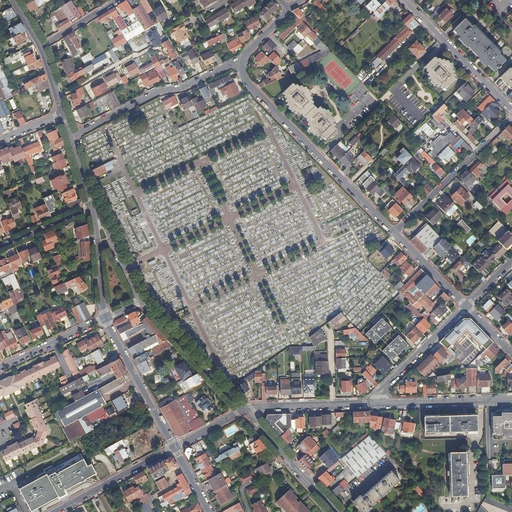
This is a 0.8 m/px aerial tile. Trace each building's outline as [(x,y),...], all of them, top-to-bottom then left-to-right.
[(35,0),(26,5),(30,12),(50,1),(49,0),(35,0)] [(68,17),(72,24),(77,21),(82,18),(77,8),(72,0),(68,3),(61,7),(67,17),(68,17)] [(127,0),(126,1),(131,9),(135,7),(134,5),(137,3),(136,2),(137,1),(136,0),(127,0)] [(152,10),(146,0),(140,0),(148,13),(152,10)] [(240,0),(231,6),(235,13),(247,5),(249,7),(253,5),(251,3),(255,1),(254,0),(240,0)] [(322,11),(325,8),(324,7),(323,6),(317,0),(314,4),(317,7),(322,11)] [(374,13),(381,6),(377,2),(376,3),(373,0),(372,0),(367,5),(374,13)] [(398,2),(395,0),(387,0),(381,6),(374,13),(372,15),(376,20),(394,2),(396,4),(398,2)] [(511,0),(492,0),(488,4),(502,19),(511,9),(511,2),(511,0)] [(133,13),(132,11),(131,9),(126,1),(118,6),(121,11),(125,9),(129,16),(133,13)] [(278,7),(276,5),(272,1),(260,13),(266,19),(278,7)] [(146,30),(147,29),(149,28),(154,25),(152,21),(142,5),(132,11),(133,13),(139,22),(144,31),(146,30)] [(433,10),(436,14),(442,10),(438,6),(433,10)] [(57,26),(60,31),(72,24),(68,17),(67,17),(61,7),(50,13),(52,17),(57,26)] [(77,8),(82,18),(85,16),(80,7),(77,8)] [(157,18),(159,22),(168,17),(165,13),(164,14),(160,7),(153,11),(157,18)] [(13,10),(11,8),(5,11),(2,14),(3,15),(4,17),(14,12),(13,10)] [(119,15),(114,8),(109,11),(112,16),(113,19),(119,15)] [(315,35),(317,32),(315,30),(314,31),(312,29),(312,28),(306,19),(301,13),(298,8),(292,11),(295,14),(298,17),(303,23),(312,31),(315,35)] [(226,9),(206,21),(210,28),(230,16),(226,9)] [(446,9),(438,16),(445,23),(453,16),(446,9)] [(112,16),(109,11),(107,13),(100,17),(98,18),(100,22),(101,23),(104,21),(105,22),(106,21),(106,23),(109,21),(108,19),(112,16)] [(414,19),(406,11),(404,14),(407,17),(403,22),(404,24),(395,33),(397,36),(412,22),(414,19)] [(16,16),(14,12),(4,17),(3,17),(5,20),(9,18),(9,19),(16,16)] [(120,30),(121,31),(126,28),(119,15),(113,19),(120,30)] [(256,17),(246,22),(250,30),(253,28),(254,31),(258,29),(257,26),(260,25),(256,17)] [(298,28),(303,23),(298,17),(282,33),(279,30),(274,35),(277,38),(279,36),(283,40),(296,27),(298,28)] [(465,19),(454,29),(461,36),(459,38),(486,66),(488,64),(495,71),(505,60),(499,54),(500,53),(472,25),(471,26),(465,19)] [(122,34),(127,41),(143,32),(144,31),(139,22),(122,32),(122,34)] [(151,31),(161,25),(159,22),(154,25),(149,28),(151,31)] [(397,36),(394,38),(376,56),(378,57),(372,63),(376,67),(399,45),(417,27),(412,22),(397,36)] [(26,31),(21,23),(12,28),(17,35),(23,33),(26,31)] [(307,36),(312,31),(303,23),(298,28),(297,29),(305,38),(307,36)] [(179,43),(187,38),(183,31),(185,29),(182,24),(169,32),(172,37),(174,36),(179,43)] [(358,29),(345,42),(347,44),(360,31),(358,29)] [(238,35),(241,43),(250,38),(246,31),(238,35)] [(324,44),(315,35),(312,31),(307,36),(312,41),(322,51),(297,63),(302,68),(333,53),(324,44)] [(154,48),(162,43),(159,38),(160,37),(157,32),(152,35),(152,36),(149,38),(154,48)] [(23,33),(17,35),(9,39),(13,46),(26,39),(23,33)] [(73,33),(68,36),(79,54),(79,55),(81,54),(80,52),(82,50),(78,44),(79,43),(76,39),(73,33)] [(120,45),(127,41),(122,34),(121,34),(121,35),(116,38),(117,40),(113,42),(116,47),(117,47),(120,45)] [(214,38),(207,41),(209,46),(224,39),(221,34),(214,38)] [(68,36),(64,38),(67,43),(74,57),(79,54),(68,36)] [(232,51),(242,46),(238,39),(228,44),(232,51)] [(172,60),(178,57),(179,56),(176,51),(175,52),(168,40),(163,43),(166,48),(163,49),(166,55),(169,56),(170,55),(172,60)] [(274,51),(277,48),(276,46),(275,47),(269,41),(264,46),(270,52),(272,50),(274,51)] [(297,46),(298,45),(294,41),(287,47),(291,52),(294,49),(297,46)] [(424,55),(427,52),(416,41),(409,48),(417,57),(422,53),(424,55)] [(340,47),(333,53),(335,55),(342,48),(340,47)] [(192,64),(198,61),(192,49),(187,52),(192,64)] [(59,54),(61,61),(68,59),(66,51),(59,54)] [(212,63),(216,61),(214,55),(212,51),(201,56),(205,65),(212,62),(212,63)] [(22,57),(19,52),(7,58),(8,61),(10,60),(11,62),(22,57)] [(28,65),(37,61),(34,53),(31,54),(30,52),(26,53),(27,56),(24,57),(28,65)] [(85,65),(89,62),(94,60),(90,52),(81,57),(85,65)] [(105,66),(113,61),(110,54),(108,52),(99,57),(105,66)] [(113,61),(114,63),(118,60),(114,52),(110,54),(113,61)] [(263,66),(269,59),(268,58),(267,57),(264,54),(262,52),(255,58),(258,61),(257,62),(259,64),(260,63),(263,66)] [(216,61),(219,65),(223,63),(218,53),(214,55),(216,61)] [(276,66),(279,63),(277,60),(279,58),(275,55),(274,57),(271,54),(268,58),(269,59),(276,66)] [(434,57),(425,66),(427,69),(428,71),(429,72),(428,73),(429,76),(430,76),(429,78),(431,80),(432,82),(434,85),(437,85),(439,86),(441,86),(442,87),(445,87),(447,90),(456,81),(456,79),(454,78),(455,77),(454,74),(454,73),(454,70),(453,69),(454,68),(451,65),(451,63),(448,61),(446,60),(446,61),(445,61),(444,60),(442,60),(441,60),(440,59),(438,59),(437,60),(436,58),(434,57)] [(65,66),(68,75),(75,71),(71,58),(68,59),(61,61),(63,66),(65,66)] [(43,66),(40,59),(37,61),(28,65),(24,67),(26,71),(43,66)] [(82,68),(85,74),(93,69),(89,62),(85,65),(81,67),(82,68)] [(175,67),(179,74),(184,72),(182,67),(180,68),(177,62),(172,64),(174,67),(175,67)] [(136,74),(140,72),(139,70),(135,63),(126,68),(130,75),(135,72),(136,74)] [(143,75),(154,70),(156,68),(153,63),(139,70),(140,72),(143,75)] [(291,74),(302,68),(297,63),(288,67),(291,74)] [(172,81),(176,79),(171,68),(170,66),(166,67),(172,81)] [(277,80),(281,78),(275,66),(272,70),(277,80)] [(77,78),(85,74),(82,68),(81,69),(82,70),(75,74),(77,78)] [(511,70),(509,68),(500,77),(511,89),(511,70)] [(260,88),(277,80),(272,70),(271,70),(265,69),(264,70),(266,74),(265,74),(267,78),(263,81),(263,82),(257,85),(260,88)] [(160,80),(156,74),(156,73),(154,70),(143,75),(140,76),(146,87),(151,84),(155,83),(157,82),(156,82),(160,80)] [(13,128),(17,127),(10,113),(19,109),(13,96),(20,93),(19,90),(11,94),(0,71),(0,102),(1,102),(2,106),(13,128)] [(107,78),(111,86),(120,81),(118,78),(117,78),(114,74),(107,78)] [(21,92),(35,85),(47,79),(45,75),(39,78),(39,77),(30,82),(24,85),(25,87),(20,89),(21,92)] [(210,88),(209,89),(209,91),(231,80),(229,76),(223,79),(212,84),(211,83),(208,84),(210,88)] [(38,93),(49,87),(47,79),(35,85),(38,93)] [(92,88),(95,94),(106,87),(103,81),(92,88)] [(476,92),(466,82),(457,91),(467,101),(476,92)] [(233,95),(239,93),(237,89),(238,89),(237,87),(235,88),(233,83),(224,88),(229,97),(233,95)] [(286,94),(284,96),(285,98),(286,99),(285,100),(286,102),(287,102),(288,102),(290,105),(289,106),(288,107),(289,109),(290,109),(291,110),(291,112),(293,112),(294,111),(295,112),(295,113),(297,113),(298,112),(299,113),(299,114),(301,115),(301,114),(303,113),(305,115),(303,116),(304,117),(305,115),(307,118),(306,119),(305,120),(306,122),(307,122),(308,122),(307,123),(307,126),(309,125),(310,126),(312,128),(311,130),(310,130),(311,132),(312,132),(313,133),(313,135),(315,135),(316,134),(317,135),(317,136),(319,137),(320,136),(321,136),(321,137),(323,138),(325,136),(327,139),(336,130),(335,128),(334,128),(334,127),(335,126),(334,124),(333,124),(333,123),(330,121),(332,119),(332,117),(331,117),(330,116),(331,115),(331,113),(329,113),(328,111),(328,110),(326,110),(325,111),(324,110),(325,109),(322,108),(322,109),(320,110),(318,108),(317,109),(312,104),(313,103),(312,100),(311,101),(311,100),(312,99),(311,96),(310,97),(309,96),(307,94),(308,93),(309,92),(309,90),(307,90),(306,88),(306,87),(304,87),(303,88),(302,87),(302,86),(300,86),(299,87),(296,84),(295,86),(292,83),(282,93),(284,92),(286,94)] [(71,94),(77,111),(83,107),(82,104),(80,104),(79,100),(80,100),(80,98),(81,98),(81,96),(84,95),(82,87),(76,90),(71,94)] [(202,88),(199,90),(206,104),(210,102),(207,95),(210,93),(208,90),(207,91),(205,87),(202,88)] [(111,111),(121,106),(113,91),(112,92),(95,101),(100,108),(107,104),(111,111)] [(174,96),(162,102),(166,109),(170,107),(178,104),(174,96)] [(193,105),(189,96),(179,101),(183,109),(193,105)] [(494,100),(490,96),(476,109),(481,114),(494,100)] [(157,98),(138,107),(144,120),(163,111),(157,98)] [(197,98),(192,100),(198,111),(206,107),(202,100),(199,102),(197,98)] [(499,107),(500,106),(494,100),(481,114),(478,116),(481,119),(486,114),(486,115),(488,113),(489,113),(497,105),(499,107)] [(443,104),(432,116),(434,118),(432,121),(441,130),(446,128),(441,122),(439,123),(443,119),(439,115),(447,108),(443,104)] [(9,130),(13,128),(2,106),(0,107),(0,133),(2,133),(9,130)] [(83,107),(77,111),(81,118),(84,116),(85,117),(90,114),(86,106),(83,107)] [(466,112),(463,109),(456,115),(457,116),(459,119),(457,120),(461,124),(465,120),(469,124),(473,120),(469,116),(466,112)] [(21,125),(26,123),(23,118),(20,111),(15,113),(21,125)] [(462,132),(466,129),(461,124),(457,120),(459,119),(457,116),(456,115),(454,113),(451,115),(456,121),(454,123),(462,132)] [(401,122),(395,115),(389,121),(396,128),(401,122)] [(466,129),(471,134),(476,128),(475,127),(482,120),(481,119),(478,116),(466,129)] [(484,122),(493,131),(498,126),(493,121),(490,124),(486,120),(484,122)] [(414,132),(416,135),(422,130),(428,137),(433,132),(425,122),(414,132)] [(511,135),(511,129),(509,126),(502,133),(508,139),(511,135)] [(48,137),(50,142),(58,138),(56,132),(57,132),(56,130),(53,132),(52,130),(51,130),(47,131),(46,133),(47,135),(47,136),(47,137),(48,137)] [(436,139),(424,151),(433,160),(437,156),(448,146),(456,138),(451,133),(446,137),(441,135),(436,139)] [(467,137),(473,143),(476,139),(471,134),(467,137)] [(455,153),(456,154),(458,152),(456,150),(453,147),(462,138),(458,135),(456,138),(448,146),(455,153)] [(58,147),(64,145),(63,142),(61,137),(58,138),(50,142),(54,150),(58,149),(58,147)] [(464,141),(462,138),(453,147),(456,150),(462,144),(464,141)] [(497,138),(492,142),(498,149),(500,147),(496,143),(499,140),(497,138)] [(340,141),(331,151),(340,160),(347,153),(349,150),(340,141)] [(462,144),(470,153),(473,150),(464,141),(462,144)] [(40,146),(38,142),(22,149),(24,153),(40,146)] [(492,142),(489,146),(496,153),(500,150),(498,149),(492,142)] [(24,153),(22,149),(21,146),(18,147),(16,148),(14,149),(13,147),(9,149),(13,160),(14,162),(21,159),(26,157),(24,153)] [(29,166),(32,165),(33,164),(29,155),(42,150),(40,146),(24,153),(26,157),(27,161),(29,166)] [(448,146),(437,156),(441,160),(443,158),(447,161),(455,153),(448,146)] [(9,149),(8,147),(0,150),(0,151),(0,152),(0,154),(3,162),(9,160),(9,161),(13,160),(9,149)] [(419,150),(421,148),(419,147),(412,153),(414,155),(419,150)] [(386,148),(380,154),(383,156),(389,151),(386,148)] [(398,165),(401,168),(403,165),(412,157),(403,148),(400,151),(402,153),(397,158),(401,162),(398,165)] [(365,151),(358,157),(365,164),(371,158),(365,151)] [(424,151),(422,153),(423,154),(423,158),(426,157),(434,166),(432,168),(441,177),(445,172),(433,160),(424,151)] [(487,166),(492,171),(506,157),(504,154),(501,151),(499,153),(498,153),(495,156),(495,157),(492,160),(492,161),(490,163),(488,161),(485,164),(487,166)] [(347,153),(340,160),(347,167),(348,167),(355,160),(347,153)] [(55,163),(63,160),(61,154),(52,158),(55,163)] [(422,163),(414,155),(412,157),(403,165),(408,170),(411,167),(413,170),(415,169),(417,169),(418,168),(420,166),(421,164),(422,163)] [(66,165),(63,160),(55,163),(57,169),(66,165)] [(94,169),(90,171),(92,178),(93,178),(113,168),(112,164),(115,163),(114,160),(109,163),(109,162),(94,169)] [(479,162),(470,170),(477,177),(481,173),(479,170),(483,166),(479,162)] [(393,175),(404,186),(407,183),(401,177),(403,175),(404,174),(408,170),(403,165),(401,168),(396,173),(393,175)] [(479,180),(481,181),(492,171),(487,166),(484,169),(486,171),(485,173),(486,174),(479,180)] [(458,175),(456,178),(463,185),(469,179),(473,176),(467,170),(459,177),(458,175)] [(376,192),(380,188),(377,185),(373,182),(375,179),(371,176),(369,177),(365,173),(358,179),(363,184),(367,187),(367,188),(374,194),(376,192)] [(59,192),(67,188),(65,185),(68,183),(64,174),(50,181),(54,190),(57,188),(59,192)] [(489,197),(506,215),(510,211),(511,208),(511,188),(509,186),(511,184),(507,179),(503,182),(497,188),(492,193),(489,197)] [(424,187),(430,192),(433,189),(427,183),(424,186),(424,187)] [(380,188),(376,192),(381,197),(386,192),(381,187),(380,188)] [(421,190),(427,195),(430,192),(424,187),(421,190)] [(461,187),(452,196),(460,205),(469,196),(461,187)] [(74,190),(73,189),(62,194),(64,199),(65,198),(66,203),(68,203),(72,201),(72,200),(77,198),(77,197),(76,194),(75,194),(75,193),(76,192),(75,189),(74,190)] [(11,195),(9,190),(3,192),(5,198),(11,195)] [(406,190),(398,198),(405,204),(412,197),(406,190)] [(455,204),(446,196),(438,204),(446,213),(455,204)] [(7,203),(14,219),(19,217),(15,209),(16,209),(22,206),(18,197),(10,200),(11,201),(7,203)] [(81,200),(81,198),(62,206),(64,212),(66,211),(79,206),(81,200)] [(395,217),(403,210),(393,199),(385,207),(395,217)] [(477,201),(473,205),(479,211),(483,208),(477,201)] [(46,205),(50,214),(54,212),(51,203),(46,205)] [(47,219),(51,218),(50,214),(46,205),(45,204),(34,209),(36,214),(37,214),(39,218),(46,215),(47,219)] [(455,204),(446,213),(449,216),(458,208),(455,204)] [(443,215),(435,207),(424,217),(432,225),(443,215)] [(0,216),(0,224),(3,231),(3,232),(11,229),(11,228),(15,226),(9,213),(0,216)] [(462,220),(457,224),(460,227),(461,226),(468,233),(472,230),(462,220)] [(508,231),(499,221),(489,232),(498,241),(508,231)] [(88,231),(87,224),(82,226),(81,224),(76,226),(78,240),(80,239),(88,236),(88,231)] [(427,224),(411,241),(414,245),(425,255),(432,248),(442,239),(427,224)] [(58,241),(54,230),(44,235),(46,240),(42,242),(46,251),(56,247),(54,243),(58,241)] [(508,231),(498,241),(500,243),(505,249),(511,243),(511,234),(511,233),(508,231)] [(469,244),(476,238),(473,235),(466,241),(469,244)] [(443,238),(442,239),(432,248),(442,258),(445,255),(449,251),(453,248),(443,238)] [(90,248),(89,241),(81,242),(83,256),(80,257),(80,256),(76,257),(77,260),(84,257),(90,255),(90,248)] [(505,249),(500,243),(491,252),(496,257),(497,259),(503,253),(503,254),(507,251),(505,249)] [(42,258),(36,246),(28,250),(30,254),(33,261),(42,258)] [(28,250),(27,248),(22,250),(23,251),(19,253),(25,267),(27,266),(27,265),(27,264),(28,263),(27,260),(28,259),(28,257),(26,258),(25,256),(30,254),(28,250)] [(397,252),(393,248),(389,252),(380,261),(383,264),(392,254),(393,255),(397,252)] [(460,255),(453,248),(449,251),(445,255),(447,258),(452,263),(460,255)] [(377,258),(380,261),(389,252),(386,249),(377,258)] [(490,263),(496,257),(491,252),(490,251),(484,257),(490,263)] [(407,258),(401,252),(393,260),(399,266),(407,258)] [(17,254),(7,258),(13,272),(17,270),(18,268),(17,266),(20,265),(19,265),(22,264),(17,254)] [(472,265),(464,257),(450,270),(453,273),(454,272),(460,278),(464,275),(461,271),(468,265),(470,267),(472,265)] [(489,264),(482,257),(473,266),(480,273),(489,264)] [(7,258),(0,260),(0,273),(11,298),(14,305),(15,304),(25,300),(13,272),(7,258)] [(415,270),(406,261),(400,267),(409,276),(415,270)] [(56,264),(46,268),(53,284),(62,280),(61,279),(60,280),(59,281),(58,281),(56,277),(54,276),(54,275),(55,274),(57,274),(60,273),(60,272),(58,266),(56,264)] [(382,271),(380,273),(387,280),(391,276),(384,269),(383,270),(382,271)] [(436,290),(437,291),(440,288),(429,277),(421,269),(405,285),(399,291),(400,293),(405,298),(410,303),(416,310),(422,304),(427,309),(421,315),(423,316),(424,318),(428,314),(444,299),(445,300),(447,302),(450,299),(444,292),(433,303),(424,294),(426,292),(430,296),(436,290)] [(87,287),(78,277),(65,283),(68,288),(76,285),(81,291),(87,287)] [(62,280),(53,284),(54,287),(58,294),(68,290),(68,288),(65,283),(63,280),(62,280)] [(401,281),(395,287),(399,291),(405,285),(401,281)] [(502,301),(501,302),(506,307),(511,300),(511,296),(510,294),(511,293),(506,289),(498,297),(502,301)] [(405,298),(400,293),(397,296),(402,301),(405,298)] [(0,303),(3,309),(4,309),(9,306),(14,305),(11,298),(0,303)] [(76,306),(84,322),(91,318),(83,303),(80,305),(76,298),(73,299),(76,306)] [(489,313),(496,306),(489,300),(483,307),(489,313)] [(416,310),(410,303),(407,307),(412,312),(418,318),(419,316),(421,318),(423,316),(421,315),(416,310)] [(14,305),(9,306),(12,312),(18,310),(15,304),(14,305)] [(447,310),(441,304),(433,312),(439,318),(447,310)] [(505,312),(497,304),(496,306),(489,313),(496,320),(505,312)] [(72,308),(79,324),(84,322),(76,306),(72,308)] [(52,316),(56,324),(61,321),(60,319),(68,316),(64,307),(51,313),(52,316)] [(141,322),(146,317),(144,314),(141,311),(136,310),(125,316),(126,318),(128,317),(132,324),(129,326),(124,316),(115,321),(114,324),(120,334),(134,328),(133,326),(141,322)] [(38,316),(43,325),(45,324),(48,329),(56,325),(51,316),(52,316),(51,313),(50,311),(41,315),(41,314),(38,316)] [(344,316),(341,313),(328,323),(331,328),(333,327),(332,325),(339,320),(343,317),(344,318),(345,317),(344,316)] [(158,344),(167,339),(146,317),(141,322),(142,323),(134,328),(120,334),(123,340),(127,338),(127,337),(141,331),(145,340),(132,346),(130,343),(126,345),(133,358),(158,344)] [(435,322),(431,317),(427,321),(432,325),(435,322)] [(392,360),(408,345),(399,335),(393,340),(386,333),(391,328),(382,318),(366,334),(376,344),(381,339),(388,346),(383,351),(392,360)] [(423,318),(416,325),(424,333),(431,326),(423,318)] [(452,354),(454,356),(456,354),(449,347),(466,330),(486,349),(491,344),(493,342),(470,318),(463,318),(452,330),(440,342),(444,346),(452,354)] [(511,324),(509,321),(502,327),(506,331),(507,330),(508,330),(507,331),(510,334),(511,332),(511,324)] [(33,339),(35,338),(39,336),(43,334),(43,333),(40,327),(39,324),(35,326),(36,328),(30,331),(33,339)] [(423,334),(414,325),(411,328),(413,330),(406,336),(413,344),(423,334)] [(22,344),(29,341),(23,327),(16,331),(22,344)] [(355,327),(349,329),(347,329),(343,330),(344,335),(349,334),(354,340),(356,338),(357,339),(359,340),(360,340),(361,339),(362,340),(363,341),(364,341),(368,340),(361,333),(358,330),(355,327)] [(310,337),(315,346),(326,337),(320,329),(310,337)] [(91,352),(104,345),(98,334),(88,340),(85,341),(84,340),(77,344),(81,351),(88,347),(91,352)] [(7,346),(9,350),(18,346),(14,338),(5,342),(7,346)] [(151,350),(154,356),(173,346),(169,342),(167,339),(158,344),(159,346),(151,350)] [(491,344),(486,349),(480,355),(483,357),(486,354),(490,359),(497,353),(493,350),(495,348),(491,344)] [(440,362),(442,364),(452,354),(444,346),(441,348),(433,356),(438,362),(439,363),(440,362)] [(76,380),(82,377),(79,372),(76,367),(74,361),(68,349),(62,352),(64,355),(63,355),(66,362),(67,361),(71,370),(71,371),(74,377),(76,380)] [(100,353),(98,350),(84,357),(86,360),(93,356),(95,360),(96,360),(98,363),(104,360),(102,357),(103,356),(101,352),(100,353)] [(154,356),(151,350),(134,359),(135,361),(137,365),(146,360),(154,356)] [(336,350),(337,359),(346,358),(346,350),(336,350)] [(109,360),(117,355),(115,351),(107,356),(109,360)] [(320,351),(315,352),(316,361),(316,374),(321,374),(321,373),(324,373),(323,374),(328,374),(328,355),(320,355),(320,351)] [(430,370),(438,362),(433,356),(431,354),(416,368),(427,379),(432,378),(437,377),(430,370)] [(44,363),(43,361),(33,366),(34,368),(27,371),(26,369),(21,372),(22,373),(15,376),(15,375),(11,377),(11,375),(7,377),(8,379),(5,380),(4,379),(0,380),(1,381),(0,381),(0,395),(3,395),(4,397),(11,393),(10,392),(13,390),(14,392),(21,388),(20,386),(26,383),(26,382),(31,380),(32,381),(39,377),(39,376),(48,372),(48,373),(56,369),(56,368),(61,366),(56,356),(50,358),(51,360),(44,363)] [(383,374),(392,365),(383,356),(374,365),(383,374)] [(510,360),(507,356),(495,368),(495,373),(497,373),(503,367),(506,370),(505,372),(507,375),(511,370),(511,364),(511,365),(509,362),(510,360)] [(346,358),(337,359),(337,364),(337,367),(338,369),(346,369),(346,358)] [(115,375),(125,370),(122,365),(119,359),(102,367),(96,370),(82,377),(76,380),(69,383),(63,386),(59,388),(62,394),(78,387),(78,388),(85,385),(83,381),(88,379),(89,380),(99,376),(100,378),(109,373),(108,371),(112,369),(115,375)] [(139,369),(142,375),(151,370),(146,360),(137,365),(139,369)] [(183,381),(184,381),(193,376),(187,366),(185,367),(182,363),(171,369),(178,382),(182,380),(183,381)] [(82,377),(96,370),(93,366),(91,367),(91,365),(79,372),(82,377)] [(376,388),(379,385),(378,385),(374,381),(370,376),(373,374),(376,371),(371,366),(362,374),(367,379),(373,385),(376,388)] [(476,368),(466,368),(466,379),(467,385),(477,385),(476,375),(476,368)] [(123,376),(127,373),(125,370),(115,375),(117,379),(123,376)] [(256,371),(254,372),(255,380),(255,382),(261,382),(261,381),(265,381),(264,374),(261,374),(261,371),(256,371)] [(198,379),(201,377),(198,373),(193,376),(184,381),(188,388),(199,382),(198,379)] [(451,379),(451,374),(437,377),(437,382),(444,380),(444,383),(448,383),(447,380),(451,379)] [(489,374),(476,375),(477,385),(477,387),(489,386),(489,374)] [(62,428),(102,406),(106,404),(101,395),(126,382),(123,376),(117,379),(85,396),(75,401),(68,405),(54,413),(62,428)] [(297,389),(301,389),(301,378),(292,379),(292,394),(297,393),(297,389)] [(280,379),(281,394),(291,394),(290,379),(280,379)] [(303,379),(304,392),(309,392),(309,390),(311,390),(316,390),(316,379),(303,379)] [(351,391),(353,391),(353,379),(349,380),(349,381),(342,381),(342,391),(350,391),(351,391)] [(367,389),(373,385),(367,379),(364,382),(356,386),(360,394),(368,391),(367,389)] [(467,385),(466,379),(457,380),(451,381),(451,388),(457,388),(467,388),(467,385)] [(239,383),(234,387),(236,389),(238,388),(244,394),(249,389),(242,381),(240,382),(239,383)] [(412,391),(412,392),(416,392),(416,382),(406,383),(406,391),(412,391)] [(431,386),(427,385),(427,393),(436,393),(435,384),(431,384),(431,386)] [(266,386),(266,395),(270,395),(273,394),(276,394),(276,391),(279,391),(278,386),(266,386)] [(44,396),(54,413),(68,405),(62,394),(59,388),(44,396)] [(75,401),(85,396),(82,391),(72,396),(75,401)] [(197,398),(192,391),(188,393),(192,401),(197,398)] [(124,400),(122,395),(108,403),(110,407),(113,404),(117,412),(126,407),(123,401),(124,400)] [(175,435),(181,437),(187,434),(196,429),(205,424),(201,417),(200,418),(189,423),(177,403),(183,400),(181,396),(174,401),(160,408),(175,435)] [(212,403),(208,398),(207,399),(204,396),(200,400),(196,403),(198,405),(203,411),(205,409),(207,411),(208,411),(209,411),(214,407),(211,404),(212,403)] [(158,404),(160,408),(174,401),(172,397),(158,404)] [(33,416),(31,417),(36,427),(38,426),(39,428),(37,435),(34,436),(33,434),(29,436),(19,441),(18,439),(8,444),(9,445),(2,449),(6,459),(13,455),(23,450),(24,451),(44,441),(47,429),(40,413),(41,412),(34,398),(24,402),(26,407),(28,406),(33,416)] [(77,437),(93,429),(89,423),(106,413),(102,406),(62,428),(69,442),(77,437)] [(105,408),(107,415),(114,413),(112,406),(105,408)] [(511,406),(510,409),(510,412),(506,412),(506,410),(505,409),(498,409),(496,412),(492,412),(493,437),(495,439),(511,438),(511,406)] [(8,420),(18,416),(15,410),(5,414),(8,420)] [(361,412),(353,412),(353,422),(370,421),(369,416),(369,411),(361,412)] [(351,413),(331,431),(333,433),(334,433),(340,427),(339,427),(349,418),(352,416),(351,413)] [(265,420),(280,437),(291,427),(291,420),(291,414),(286,414),(287,425),(284,425),(284,433),(277,425),(278,424),(276,422),(279,420),(282,417),(279,414),(277,414),(268,414),(265,420)] [(321,415),(322,425),(331,424),(331,416),(332,416),(332,415),(321,415)] [(477,415),(424,417),(425,432),(477,430),(477,415)] [(369,416),(370,421),(370,423),(372,424),(372,426),(380,428),(382,418),(374,416),(369,416)] [(291,427),(292,428),(304,428),(304,417),(299,417),(299,419),(295,419),(295,420),(291,420),(291,427)] [(310,426),(321,426),(320,417),(309,417),(310,426)] [(395,420),(384,418),(381,431),(385,432),(386,433),(388,434),(389,433),(393,434),(394,428),(399,429),(400,423),(395,422),(395,420)] [(17,431),(23,428),(21,422),(14,425),(17,431)] [(404,422),(403,423),(402,430),(402,433),(413,436),(415,424),(404,422)] [(285,442),(287,444),(293,439),(290,436),(292,434),(289,432),(290,431),(292,433),(295,431),(292,428),(291,427),(280,437),(285,442)] [(352,446),(353,448),(370,435),(370,428),(367,429),(367,433),(358,440),(352,446)] [(304,449),(308,453),(316,445),(317,445),(308,435),(302,441),(303,442),(299,446),(303,450),(304,449)] [(347,453),(341,459),(357,478),(387,453),(386,452),(379,445),(379,444),(370,435),(353,448),(350,451),(347,453)] [(254,442),(258,440),(255,436),(248,440),(246,437),(242,439),(244,442),(243,443),(245,446),(253,442),(254,442)] [(129,443),(126,437),(104,449),(108,455),(114,452),(120,462),(129,456),(124,447),(129,443)] [(256,453),(266,448),(261,443),(259,440),(258,440),(254,442),(258,447),(257,447),(254,449),(256,453)] [(203,452),(198,442),(194,445),(199,454),(201,453),(203,452)] [(238,450),(240,450),(236,443),(233,445),(234,447),(230,449),(229,448),(220,452),(221,454),(217,456),(217,458),(214,460),(216,463),(229,456),(238,450)] [(191,449),(192,445),(185,449),(184,453),(188,460),(193,457),(191,454),(190,454),(191,449)] [(308,453),(301,459),(299,461),(303,466),(306,470),(314,463),(309,457),(311,456),(310,454),(318,447),(316,445),(308,453)] [(320,458),(329,469),(338,461),(329,449),(326,452),(320,458)] [(241,455),(238,450),(229,456),(232,463),(235,461),(234,459),(241,455)] [(452,496),(467,495),(465,452),(450,452),(452,496)] [(201,453),(199,454),(196,455),(197,458),(195,459),(197,463),(207,458),(205,454),(203,455),(201,453)] [(46,474),(18,489),(22,496),(24,495),(25,497),(23,498),(25,502),(27,501),(28,503),(27,504),(31,511),(59,496),(60,497),(66,494),(64,490),(96,473),(91,463),(87,465),(81,455),(53,470),(54,472),(48,476),(46,474)] [(159,463),(148,469),(153,478),(167,471),(168,473),(178,468),(174,460),(173,458),(170,457),(159,463)] [(210,461),(208,458),(207,458),(197,463),(201,471),(210,466),(211,465),(209,462),(210,461)] [(510,473),(511,473),(511,459),(505,460),(503,465),(503,475),(497,475),(492,475),(492,488),(498,488),(498,489),(506,489),(506,488),(507,488),(507,486),(505,486),(505,475),(510,475),(510,473)] [(329,469),(318,478),(326,487),(335,478),(334,477),(333,478),(328,473),(340,463),(338,461),(329,469)] [(265,479),(274,474),(272,470),(271,471),(269,467),(267,463),(257,468),(262,476),(263,475),(265,479)] [(252,471),(256,469),(253,464),(245,469),(248,473),(252,471)] [(210,466),(201,471),(206,480),(215,475),(210,466)] [(339,480),(347,472),(344,469),(336,477),(339,480)] [(243,484),(255,477),(252,471),(248,473),(240,477),(243,484)] [(362,511),(367,511),(372,508),(371,506),(400,480),(391,471),(362,497),(360,495),(353,501),(362,511)] [(146,478),(143,472),(141,473),(133,477),(137,483),(146,478)] [(186,483),(182,474),(176,477),(180,483),(181,485),(178,487),(159,498),(162,503),(167,501),(189,488),(186,483)] [(220,474),(209,479),(213,486),(215,491),(226,485),(220,474)] [(163,476),(154,480),(160,491),(169,486),(165,478),(164,478),(163,476)] [(137,483),(133,477),(127,481),(128,482),(129,482),(132,487),(123,492),(128,501),(139,496),(144,505),(140,507),(143,511),(152,511),(151,509),(145,500),(143,496),(141,492),(141,490),(137,483)] [(262,489),(258,483),(246,490),(250,496),(262,489)] [(215,491),(214,491),(221,504),(233,498),(226,485),(215,491)] [(340,485),(331,492),(335,496),(339,493),(342,490),(344,489),(340,485)] [(191,492),(189,488),(167,501),(168,503),(169,503),(170,504),(191,492)] [(300,505),(298,502),(295,500),(297,499),(289,490),(277,501),(286,511),(309,511),(302,504),(300,505)] [(153,499),(151,496),(148,498),(145,500),(151,509),(154,508),(150,501),(153,499)] [(511,511),(511,506),(494,499),(487,496),(484,502),(509,511),(511,511)] [(255,511),(266,511),(261,501),(252,506),(255,511)] [(175,507),(177,511),(198,511),(201,510),(197,503),(195,504),(188,508),(187,507),(185,506),(184,507),(182,504),(175,507)] [(244,511),(239,503),(222,511),(232,511),(234,511),(237,509),(238,511),(244,511)]
